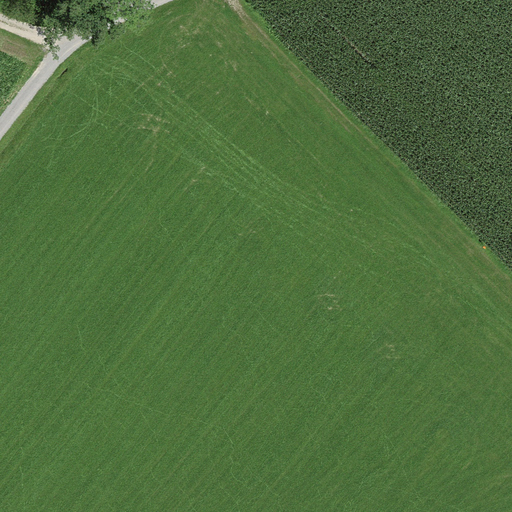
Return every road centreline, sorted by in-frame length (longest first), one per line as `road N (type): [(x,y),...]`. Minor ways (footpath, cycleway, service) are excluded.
road 1 (track): [(0,135),(159,0)]
road 2 (track): [(129,0),(23,19),(0,9)]
